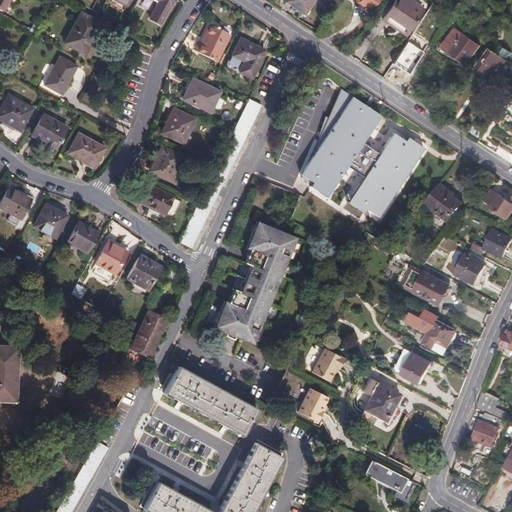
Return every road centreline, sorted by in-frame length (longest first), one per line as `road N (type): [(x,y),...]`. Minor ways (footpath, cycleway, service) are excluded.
road 1 (residential): [(80,511),(138,406),(197,265)]
road 2 (residential): [(197,265),(304,37)]
road 3 (residential): [(511,176),(304,37)]
road 4 (residential): [(198,0),(165,55),(137,133),(98,195)]
road 5 (residential): [(438,493),(511,297)]
road 6 (residential): [(197,265),(98,195)]
